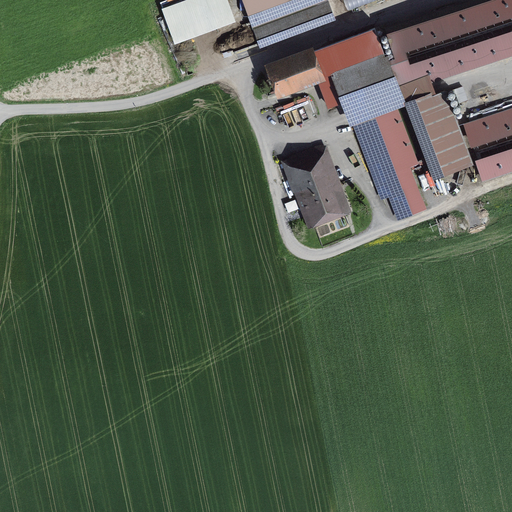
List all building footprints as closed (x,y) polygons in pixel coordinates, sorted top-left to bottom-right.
[(223,0),(192,0),(160,12),(172,47),(233,25),(223,0)] [(245,0),(260,41),(331,15),(325,0),(245,0)] [(511,57),(511,0),(493,0),(394,33),(413,90),(511,57)] [(351,121),(354,121),(394,105),(403,102),(375,28),(311,51),(319,76),(318,76),(330,107),(344,101),(351,121)] [(296,85),(318,76),(319,76),(311,51),(270,67),(277,86),(294,80),(296,85)] [(406,105),(433,175),(471,161),(444,90),(406,105)] [(415,162),(394,105),(354,121),(375,177),(382,174),(389,194),(416,184),(409,164),(415,162)] [(511,170),(511,107),(465,123),(484,180),(511,170)] [(319,147),(290,158),(290,159),(282,162),(293,191),(301,188),(312,219),(342,208),(319,147)] [(286,203),(289,210),(300,205),(297,199),(286,203)]
